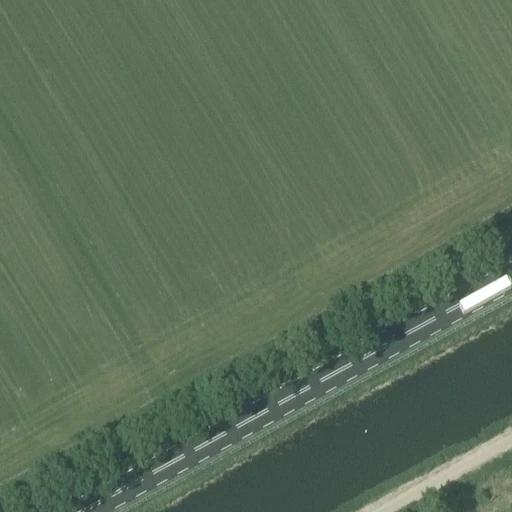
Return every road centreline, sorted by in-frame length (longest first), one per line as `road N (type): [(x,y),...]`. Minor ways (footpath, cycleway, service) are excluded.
road 1 (primary): [(83,511),(511,277)]
road 2 (unclassified): [(385,511),(511,443)]
